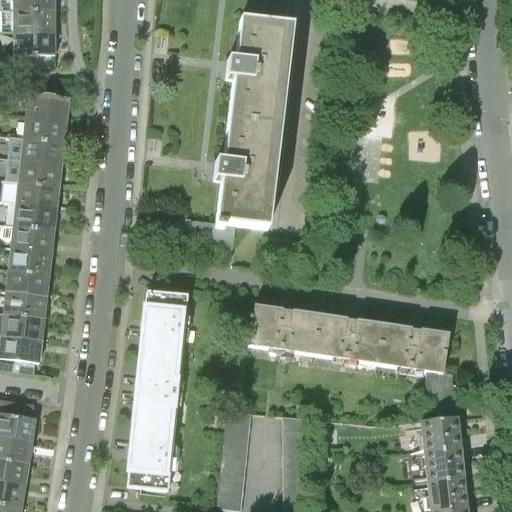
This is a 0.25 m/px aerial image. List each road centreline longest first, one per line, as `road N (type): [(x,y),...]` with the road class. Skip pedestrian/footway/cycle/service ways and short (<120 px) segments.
road 1 (residential): [(511,316),(106,268)]
road 2 (residential): [(511,311),(486,0)]
road 3 (residential): [(106,268),(125,0)]
road 4 (residential): [(91,402),(106,268)]
